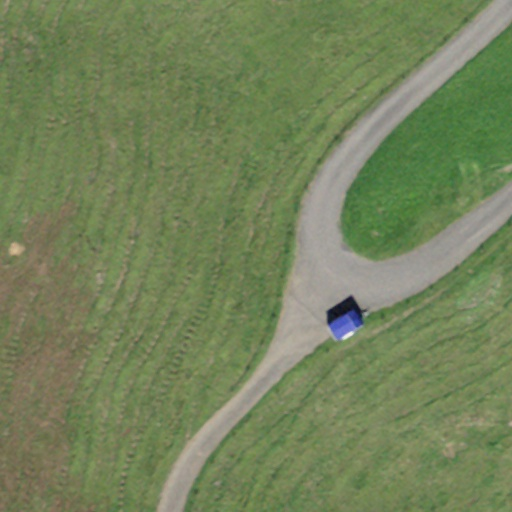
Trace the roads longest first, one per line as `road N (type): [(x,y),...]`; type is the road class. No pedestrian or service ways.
road 1 (track): [(511,185),(375,282),(324,290),(308,253),(311,213),(331,162),(504,0)]
road 2 (track): [(324,290),(177,462),(156,511)]
